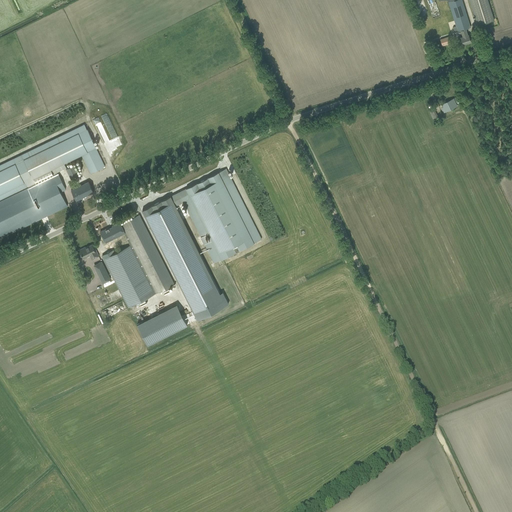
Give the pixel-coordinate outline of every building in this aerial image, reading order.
[(455,0),(452,1),(448,2),(453,17),(456,26),(453,27),(455,32),(458,31),(461,30),(463,37),(460,37),(462,44),(471,42),(468,34),(467,35),(465,29),(466,28),(470,27),(469,22),(461,0),(455,0)] [(469,0),(477,25),(494,20),(487,0),(469,0)] [(453,98),(441,104),(443,107),(441,108),(444,112),(457,106),(455,102),(453,98)] [(437,116),(433,108),(429,110),(433,119),(437,116)] [(0,199),(66,168),(64,163),(81,154),(90,173),(105,166),(95,147),(96,147),(87,129),(84,124),(0,164),(0,199)] [(65,169),(71,181),(79,177),(73,165),(65,169)] [(170,196),(142,210),(194,313),(221,299),(175,206),(183,202),(213,263),(262,239),(226,168),(218,172),(207,177),(197,183),(197,182),(186,188),(171,196),(170,196)] [(58,173),(0,200),(0,238),(67,206),(61,192),(66,189),(58,173)] [(71,190),(74,196),(76,200),(93,192),(88,181),(71,190)] [(115,254),(115,255),(113,256),(110,251),(102,255),(128,306),(139,301),(144,298),(174,283),(139,215),(120,224),(119,222),(112,226),(112,227),(109,228),(109,227),(100,232),(106,243),(124,234),(130,246),(115,254)] [(79,250),(83,258),(90,255),(91,257),(92,256),(94,259),(99,256),(95,249),(94,250),(92,244),(86,247),(85,247),(79,250)] [(110,280),(101,262),(94,265),(96,270),(102,283),(110,280)] [(174,306),(137,324),(147,345),(187,325),(178,307),(177,304),(174,306)]
